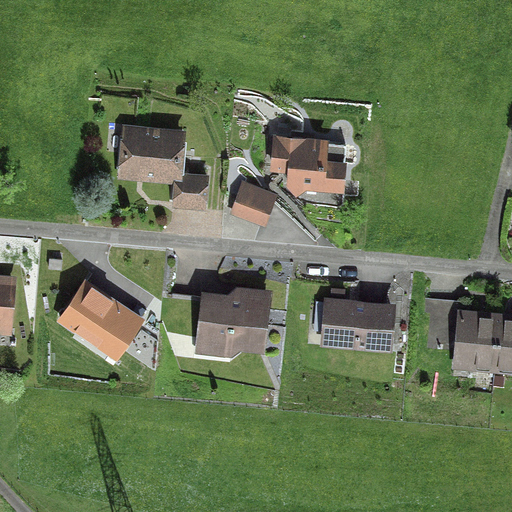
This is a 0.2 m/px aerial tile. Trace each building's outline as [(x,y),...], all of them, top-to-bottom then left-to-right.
[(179,135),(125,130),(121,173),(175,179),(173,205),(203,207),(205,177),(176,175),(179,135)] [(273,138),(271,166),(271,167),(288,168),(287,182),(295,191),(302,184),(340,188),(340,186),(344,145),(273,138)] [(270,195),(242,185),(232,212),(260,222),(270,195)] [(47,268),(59,269),(60,260),(48,259),(47,268)] [(11,283),(0,281),(0,328),(7,329),(11,283)] [(142,322),(87,283),(61,321),(117,359),(142,322)] [(209,298),(203,297),(199,338),(220,341),(229,352),(240,343),(260,345),(264,304),(245,302),(235,290),(225,299),(209,298)] [(389,307),(330,302),(326,342),(386,347),(389,307)] [(493,366),(497,319),(458,315),(459,313),(442,311),(439,344),(456,345),(454,362),(493,366)] [(511,320),(497,319),(493,366),(511,367),(511,320)]
